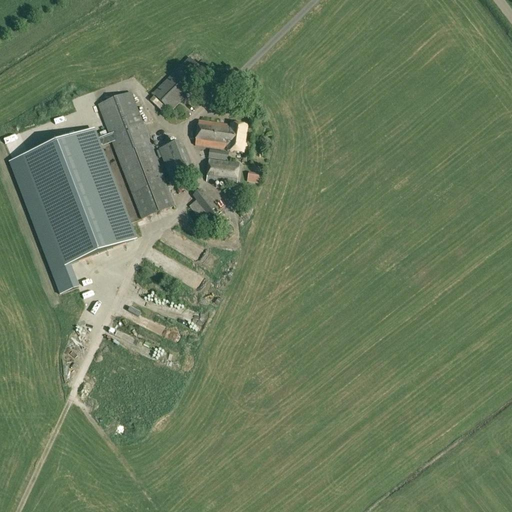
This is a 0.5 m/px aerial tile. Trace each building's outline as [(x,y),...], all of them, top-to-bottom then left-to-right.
[(170,113),(207,77),(190,59),(153,95),(170,113)] [(112,143),(142,220),(175,208),(131,94),(98,106),(109,136),(112,143)] [(244,155),(247,128),(231,126),(231,127),(199,123),(196,147),(228,151),(228,153),(244,155)] [(166,142),(161,128),(156,130),(161,144),(166,142)] [(100,148),(112,143),(109,136),(97,141),(93,131),(28,156),(70,265),(135,240),(100,148)] [(188,154),(185,144),(180,146),(177,138),(171,140),(174,147),(178,145),(182,156),(188,154)] [(159,148),(172,176),(182,172),(169,143),(159,148)] [(237,186),(239,164),(210,160),(207,182),(237,186)] [(248,181),(262,182),(263,172),(248,172),(248,181)] [(192,196),(196,202),(189,207),(203,225),(210,219),(211,220),(219,214),(201,190),(192,196)] [(191,253),(195,245),(180,238),(176,246),(191,253)] [(170,283),(179,291),(185,285),(177,277),(170,283)] [(138,322),(141,315),(129,310),(126,317),(138,322)] [(176,367),(182,354),(151,341),(124,330),(122,335),(131,339),(130,342),(138,345),(135,351),(176,367)]
